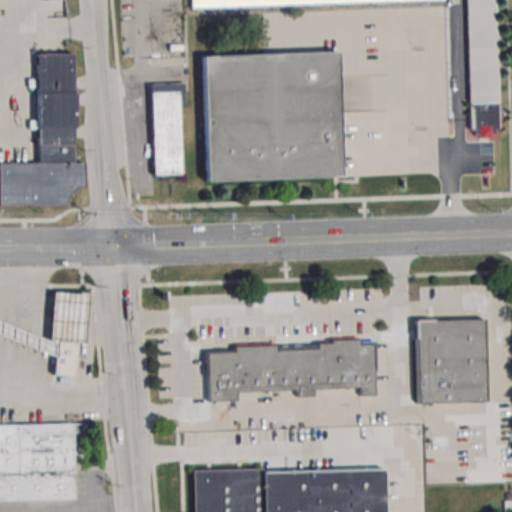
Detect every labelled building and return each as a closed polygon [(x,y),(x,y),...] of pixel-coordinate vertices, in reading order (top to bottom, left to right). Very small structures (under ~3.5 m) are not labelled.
[(465,0),(467,130),(475,130),(475,137),(497,137),(495,0),(465,0)] [(339,176),(205,181),(200,57),(335,52),(339,176)] [(70,54),(71,92),(74,92),(74,128),(71,128),(71,162),(82,162),(82,188),(76,188),(64,198),(64,204),(0,204),(0,164),(38,164),(38,143),(36,143),(35,54),(70,54)] [(179,173),(176,92),(150,92),(152,175),(179,173)] [(57,355),(0,333),(0,318),(50,339),(53,290),(87,292),(84,342),(76,342),(57,341),(57,355)] [(414,320),(416,402),(484,401),(482,318),(414,320)] [(207,400),(234,399),(234,392),(296,390),(296,396),(314,396),(314,390),(357,389),(357,395),(374,394),(373,343),(359,343),(359,337),(330,338),(330,343),(318,343),(318,350),(273,351),(273,345),(233,347),(234,353),(206,354),(207,400)] [(77,342),(74,376),(53,374),(56,340),(77,342)] [(0,421),(0,502),(74,502),(75,462),(87,462),(87,422),(0,421)] [(383,511),(382,470),(260,474),(260,469),(191,471),(192,511),(383,511)]
